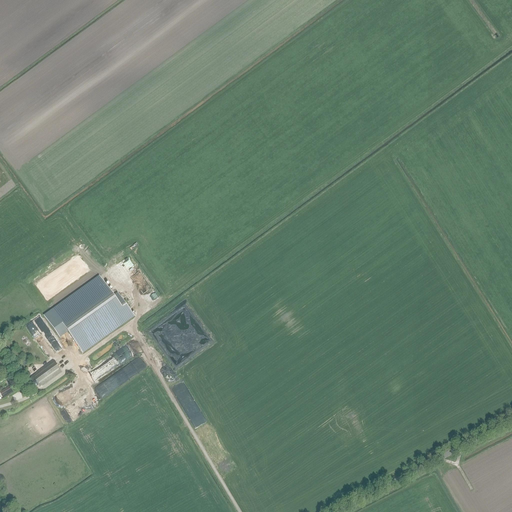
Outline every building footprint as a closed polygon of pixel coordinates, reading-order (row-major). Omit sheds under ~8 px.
[(99,277),(52,310),(68,333),(82,353),(134,316),(118,294),(114,297),(99,277)] [(91,384),(136,356),(130,346),(77,379),(83,378),(79,381),(80,386),(83,386),(82,380),(85,380),(85,384),(87,387),(92,384),(91,384)] [(42,386),(61,372),(53,360),(37,372),(37,373),(31,378),(31,380),(26,383),(32,390),(38,386),(39,387),(42,386)] [(9,368),(4,370),(7,377),(12,375),(9,368)] [(0,391),(0,393),(3,398),(12,392),(9,386),(0,391)] [(69,422),(79,416),(78,414),(87,409),(82,401),(63,412),(69,422)]
